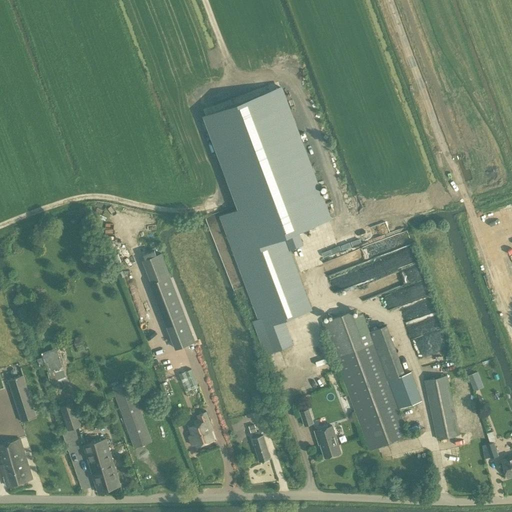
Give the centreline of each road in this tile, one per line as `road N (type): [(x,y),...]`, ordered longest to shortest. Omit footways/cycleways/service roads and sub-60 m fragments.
road 1 (unclassified): [(0,499),(511,500)]
road 2 (unknown): [(237,497),(201,372),(172,353),(131,270)]
